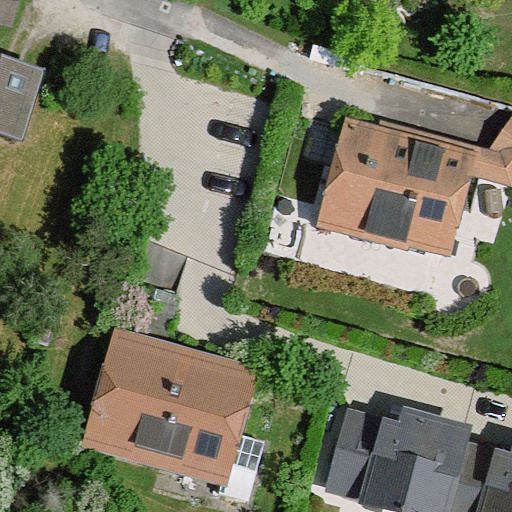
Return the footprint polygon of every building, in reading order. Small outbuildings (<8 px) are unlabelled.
[(17,0),(0,0),(0,22),(11,26),(17,0)] [(0,69),(0,135),(16,141),(35,80),(0,69)] [(351,129),(329,208),(408,230),(404,243),(447,255),(473,162),(351,129)] [(511,132),(499,154),(511,162),(511,132)] [(316,229),(312,255),(393,268),(397,242),(316,229)] [(253,378),(121,342),(94,445),(225,480),(237,438),(253,378)] [(403,437),(389,432),(370,498),(367,505),(391,511),(447,511),(463,454),(468,437),(408,421),(403,437)] [(370,498),(389,432),(353,422),(334,489),(370,498)] [(266,446),(237,438),(225,480),(221,497),(251,505),(266,446)] [(487,511),(500,464),(463,454),(447,511),(487,511)] [(511,511),(511,466),(500,464),(487,511),(511,511)]
